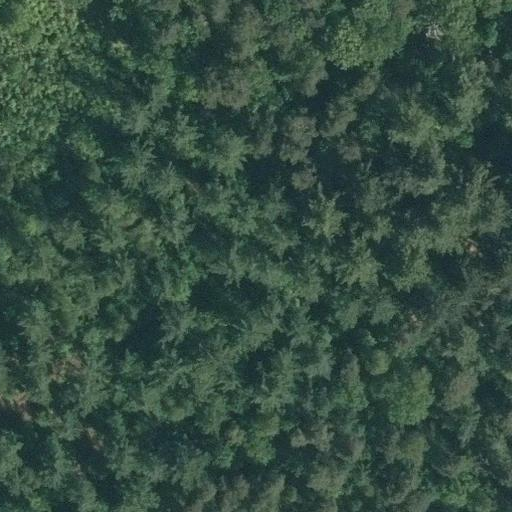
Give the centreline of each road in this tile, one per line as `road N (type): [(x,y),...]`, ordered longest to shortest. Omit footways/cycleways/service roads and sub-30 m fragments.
road 1 (track): [(511,187),(106,511)]
road 2 (track): [(46,0),(370,303)]
